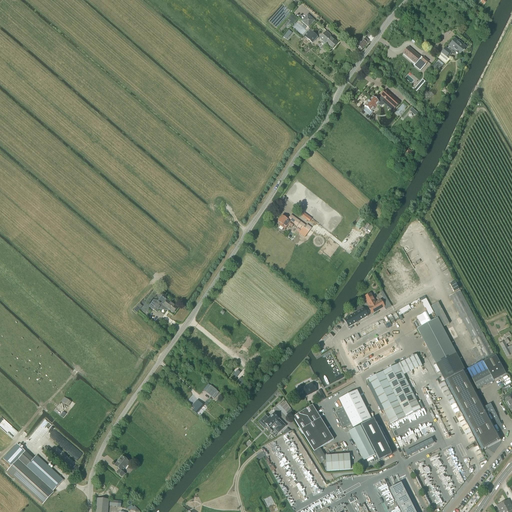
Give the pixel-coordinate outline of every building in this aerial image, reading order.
[(301,22),(308,27),(314,20),(307,15),(301,22)] [(312,43),(317,38),(310,30),(304,36),(312,43)] [(326,31),(325,32),(319,39),(331,50),(337,43),(329,35),(329,34),(326,31)] [(362,49),(369,41),(365,38),(358,46),(362,49)] [(460,55),(466,47),(462,44),(462,45),(455,39),(449,46),(449,47),(447,49),(446,48),(441,53),(446,57),(451,52),(452,49),(460,55)] [(416,48),(411,54),(420,62),(422,61),(426,64),(430,59),(426,56),(416,48)] [(437,57),(446,65),(450,60),(441,53),(437,57)] [(366,108),(364,111),(369,116),(372,112),(372,111),(378,104),(378,105),(379,105),(380,105),(380,106),(381,106),(382,106),(383,105),(384,105),(384,104),(387,101),(395,108),(400,103),(385,90),(380,95),(382,97),(378,101),(373,97),(370,100),(367,103),(364,106),(366,108)] [(282,216),(278,221),(280,223),(279,225),(278,227),(278,228),(281,230),(282,230),(283,228),(284,229),(288,224),(288,225),(291,227),(293,224),(302,231),(299,235),(304,239),(307,234),(311,228),(307,225),(306,226),(291,215),(287,220),(282,216)] [(450,285),(454,294),(449,297),(476,348),(471,351),(477,362),(493,354),(459,290),(455,282),(450,285)] [(376,303),(370,294),(364,297),(369,306),(368,307),(372,313),(378,309),(378,310),(384,307),(380,300),(376,303)] [(159,303),(157,302),(151,309),(156,312),(158,309),(159,310),(167,310),(168,311),(169,310),(173,313),(177,308),(167,300),(165,303),(164,302),(160,302),(159,303)] [(140,304),(133,310),(136,313),(142,307),(140,304)] [(363,308),(344,320),(348,327),(368,316),(363,308)] [(430,352),(450,342),(437,318),(417,329),(430,352)] [(507,357),(511,354),(511,347),(511,345),(508,347),(504,341),(499,344),(507,357)] [(464,370),(450,342),(430,352),(454,400),(474,389),(464,370)] [(417,363),(412,354),(403,358),(404,360),(398,364),(401,370),(417,363)] [(483,362),(482,361),(467,370),(477,389),(504,375),(505,374),(496,355),(483,362)] [(398,364),(368,379),(391,425),(421,410),(417,403),(414,397),(398,364)] [(305,397),(316,391),(312,383),(301,389),(298,390),(299,394),(302,392),(305,397)] [(219,392),(212,386),(206,392),(213,398),(219,392)] [(344,409),(362,400),(357,391),(339,400),(344,409)] [(500,441),(501,440),(475,391),(456,401),(482,450),(483,450),(482,449),(499,440),(500,441)] [(68,406),(71,402),(64,397),(61,401),(68,406)] [(340,423),(366,409),(362,400),(344,409),(335,413),(340,423)] [(192,410),(196,414),(204,406),(200,402),(192,410)] [(299,427),(319,416),(312,405),(293,418),(299,427)] [(366,409),(340,423),(343,428),(351,424),(353,428),(371,419),(366,409)] [(276,416),(274,414),(265,422),(270,427),(274,424),(277,427),(274,430),(278,434),(286,426),(276,416)] [(319,416),(299,427),(314,452),(334,440),(319,416)] [(379,461),(392,454),(383,437),(374,419),(361,425),(370,443),(379,461)] [(353,439),(364,433),(360,426),(349,431),(353,439)] [(364,433),(353,439),(356,446),(367,440),(364,433)] [(367,440),(356,446),(360,453),(371,447),(367,440)] [(11,467),(25,452),(16,444),(3,459),(11,467)] [(371,447),(360,453),(364,460),(375,455),(371,447)] [(314,452),(313,453),(320,464),(326,460),(326,471),(327,471),(328,471),(353,469),(353,465),(350,466),(350,454),(325,456),(326,457),(320,448),(314,452)] [(53,490),(63,480),(36,455),(27,466),(24,464),(13,475),(44,504),(54,492),(53,490)] [(122,471),(129,462),(122,456),(120,460),(118,462),(115,466),(119,469),(117,473),(122,477),(125,474),(122,471)] [(415,511),(401,483),(390,489),(401,511),(415,511)] [(107,511),(108,500),(97,499),(95,511),(107,511)] [(497,506),(499,511),(511,511),(511,506),(508,499),(497,506)]
